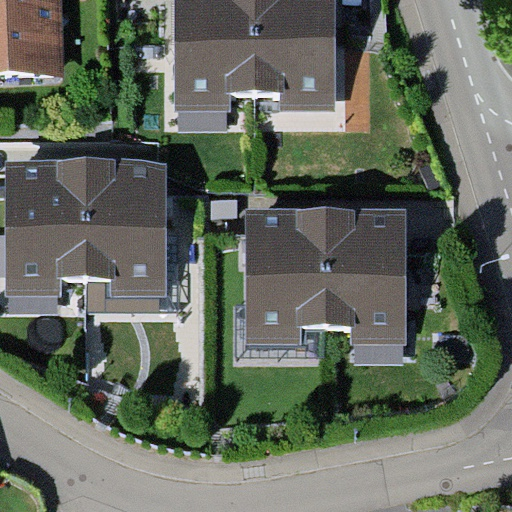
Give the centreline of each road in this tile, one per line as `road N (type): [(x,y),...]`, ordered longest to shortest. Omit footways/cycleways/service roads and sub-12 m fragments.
road 1 (residential): [(104,480),(214,506),(329,496),(511,458)]
road 2 (unclassified): [(445,0),(494,152)]
road 3 (residential): [(0,418),(104,480)]
